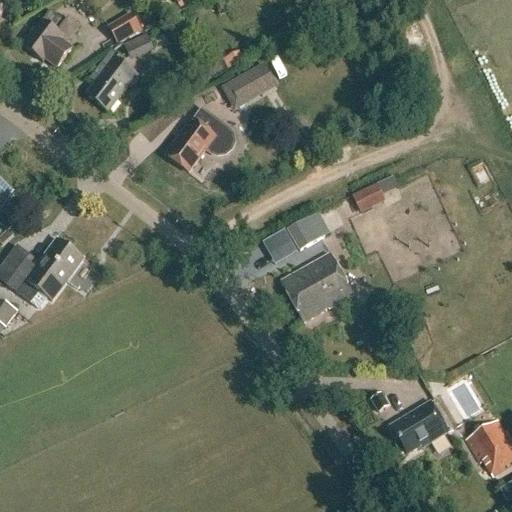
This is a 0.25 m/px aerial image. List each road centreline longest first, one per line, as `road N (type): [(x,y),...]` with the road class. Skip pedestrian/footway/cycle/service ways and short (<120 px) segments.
road 1 (residential): [(393,511),(192,251),(0,107)]
road 2 (track): [(409,0),(441,68),(439,114),(424,136),(192,251)]
